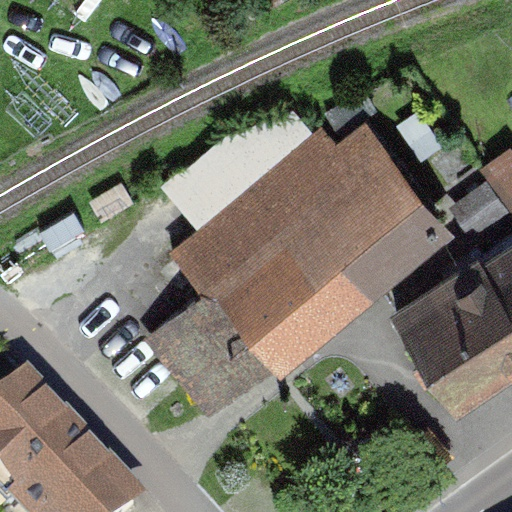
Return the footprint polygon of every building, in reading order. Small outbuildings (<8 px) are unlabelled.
[(422,114),(405,125),(420,147),(437,136),(422,114)] [(181,254),(209,289),(221,279),(234,295),(393,165),(381,150),(350,176),(321,140),(181,254)] [(511,158),(509,154),(490,169),(511,199),(511,158)] [(216,410),(442,225),(393,165),(234,295),(221,279),(209,289),(154,334),(216,410)] [(458,403),(511,367),(511,238),(399,312),(458,403)] [(79,445),(31,394),(0,423),(0,474),(35,511),(128,511),(136,505),(79,445)]
